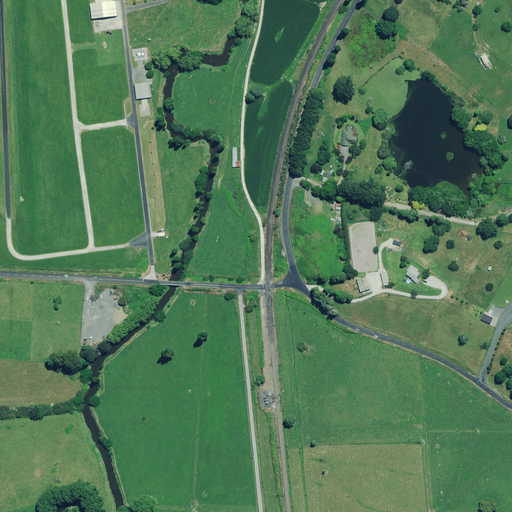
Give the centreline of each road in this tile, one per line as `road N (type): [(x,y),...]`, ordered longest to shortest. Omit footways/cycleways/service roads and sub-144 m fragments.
road 1 (unclassified): [(0,274),(268,287),(298,278)]
road 2 (tertiary): [(357,0),(299,128),(285,211),(298,278)]
road 3 (tertiary): [(298,278),(329,314),(427,353),(479,384)]
